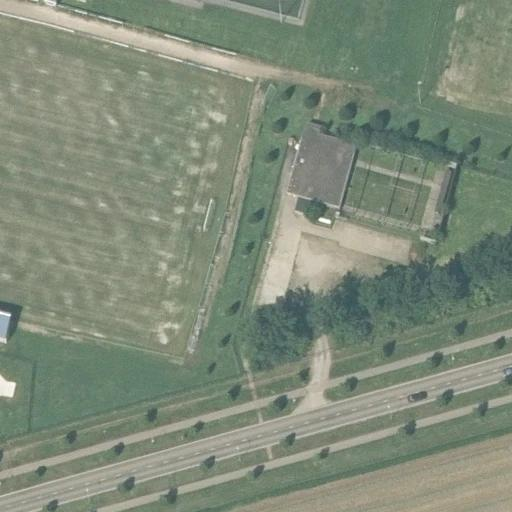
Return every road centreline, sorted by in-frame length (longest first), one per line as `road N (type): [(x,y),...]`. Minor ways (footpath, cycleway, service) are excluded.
road 1 (tertiary): [(0,510),(511,368)]
road 2 (unknown): [(291,86),(0,6)]
